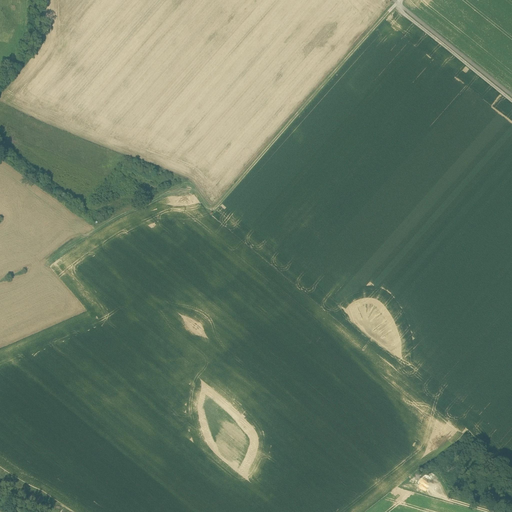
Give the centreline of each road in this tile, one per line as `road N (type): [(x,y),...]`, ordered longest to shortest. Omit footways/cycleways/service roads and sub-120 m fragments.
road 1 (track): [(398,0),(214,208)]
road 2 (track): [(394,5),(511,99)]
